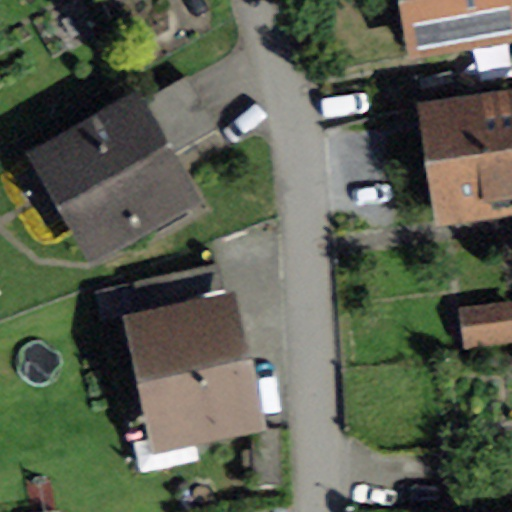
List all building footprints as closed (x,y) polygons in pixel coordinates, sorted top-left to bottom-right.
[(414,0),(422,42),(511,26),(511,21),(508,0),(414,0)] [(183,201),(161,162),(217,130),(187,78),(54,155),(73,190),(66,194),(98,249),(183,201)] [(491,211),(489,200),(511,196),(511,114),(435,127),(449,218),(491,211)] [(133,283),(138,310),(224,292),(218,265),(133,283)] [(130,338),(145,408),(160,404),(166,435),(248,418),(226,317),(206,321),(203,306),(146,319),(149,333),(130,338)] [(511,307),(464,314),(468,344),(511,338),(511,307)] [(251,430),(254,487),(282,486),(279,429),(251,430)]
